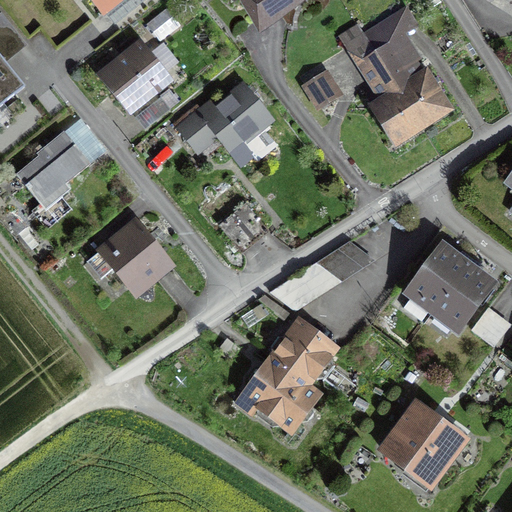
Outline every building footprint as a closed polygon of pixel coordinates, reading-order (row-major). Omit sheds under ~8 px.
[(90,0),(103,14),(119,0),(90,0)] [(246,0),(259,20),(291,0),(246,0)] [(168,8),(146,24),(159,41),(181,25),(168,8)] [(409,9),(366,35),(361,26),(337,40),(374,101),(378,108),(375,110),(395,143),(449,110),(421,64),(408,41),(423,32),(409,9)] [(0,108),(24,92),(5,67),(29,50),(4,16),(0,18),(0,108)] [(97,78),(128,120),(173,87),(142,47),(97,78)] [(306,88),(319,107),(336,95),(323,77),(306,88)] [(176,127),(197,154),(216,139),(229,154),(271,122),(244,87),(221,104),(215,97),(176,127)] [(14,177),(41,211),(91,171),(64,137),(14,177)] [(511,210),(506,219),(511,222),(511,179),(502,193),(511,197),(511,210)] [(245,202),(220,224),(244,251),(268,230),(245,202)] [(112,268),(134,296),(171,267),(136,224),(90,261),(102,276),(112,268)] [(373,260),(350,242),(271,292),(295,311),(308,303),(327,290),(352,274),(367,264),(373,260)] [(491,286),(443,249),(409,293),(413,296),(404,308),(421,320),(430,309),(457,329),(491,286)] [(298,320),(236,403),(287,441),(349,358),(298,320)] [(416,404),(378,454),(433,495),(471,444),(416,404)]
